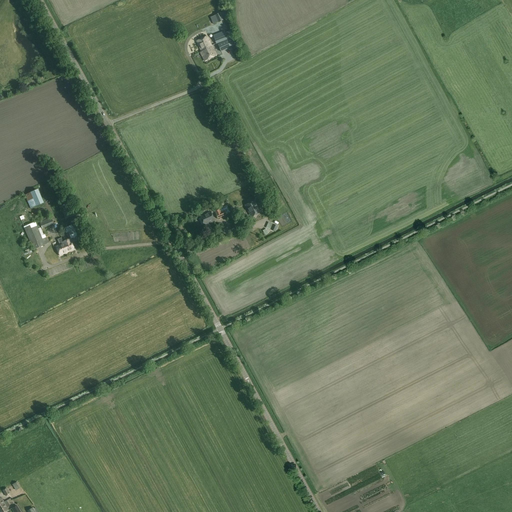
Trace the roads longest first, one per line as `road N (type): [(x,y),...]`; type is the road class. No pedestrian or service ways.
road 1 (tertiary): [(318,511),(104,124)]
road 2 (tertiary): [(104,124),(37,0)]
